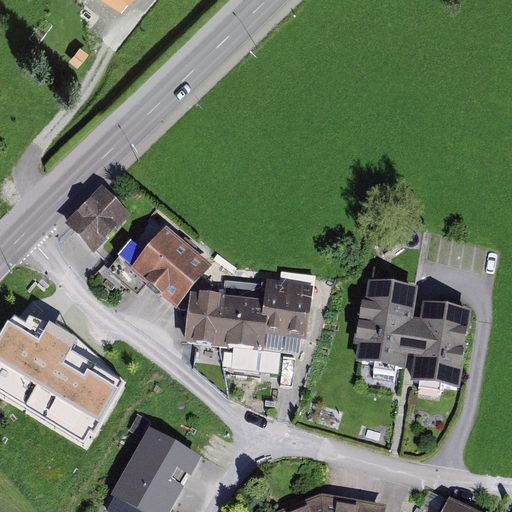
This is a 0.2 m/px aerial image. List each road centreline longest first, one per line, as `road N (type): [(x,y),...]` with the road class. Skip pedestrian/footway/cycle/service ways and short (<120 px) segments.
road 1 (residential): [(511,487),(436,477),(256,432),(81,294),(24,233)]
road 2 (secondary): [(268,0),(24,233)]
road 3 (track): [(147,0),(26,161),(41,218)]
